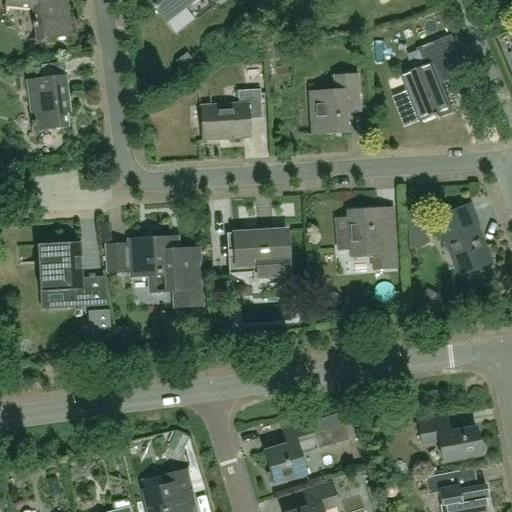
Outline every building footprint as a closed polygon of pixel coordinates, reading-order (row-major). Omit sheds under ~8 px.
[(36,42),(69,37),(64,0),(48,3),(47,0),(5,0),(5,7),(31,10),(36,42)] [(146,0),(164,23),(193,0),(146,0)] [(408,92),(394,98),(405,126),(420,120),(421,121),(434,115),(436,118),(451,111),(440,85),(436,76),(452,69),(440,40),(423,47),(431,64),(423,67),(402,76),(408,92)] [(343,109),(357,108),(355,77),(330,78),(331,93),(307,94),(310,135),(345,133),(343,109)] [(63,115),(67,114),(62,78),(24,83),(31,132),(65,127),(63,115)] [(246,120),(260,119),(258,91),(236,92),(237,104),(201,106),(203,142),(247,139),(246,120)] [(459,276),(489,264),(473,227),(477,226),(469,205),(429,221),(437,241),(444,239),(459,276)] [(348,212),(349,218),(335,219),(336,251),(351,250),(351,256),(371,255),(372,269),(395,268),(393,239),(380,240),(378,210),(348,212)] [(256,279),(287,277),(284,231),(231,234),(233,267),(255,266),(256,279)] [(172,308),(202,307),(199,248),(178,249),(177,238),(127,240),(127,244),(105,245),(106,273),(129,271),(129,277),(147,276),(148,293),(171,291),(172,308)] [(83,304),(79,243),(41,245),(44,293),(67,292),(68,305),(83,304)] [(108,311),(88,312),(89,332),(109,331),(108,311)] [(344,424),(341,413),(280,432),(285,446),(263,452),(272,484),(305,474),(299,455),(316,449),(312,434),(344,424)] [(443,461),(479,455),(474,428),(449,432),(446,417),(417,422),(421,444),(439,441),(443,461)] [(486,511),(484,499),(487,498),(484,484),(463,488),(460,471),(423,477),(426,495),(438,493),(441,511),(486,511)] [(140,482),(147,511),(194,511),(185,472),(140,482)] [(320,511),(320,510),(337,505),(330,483),(302,492),(307,507),(291,511),(320,511)]
